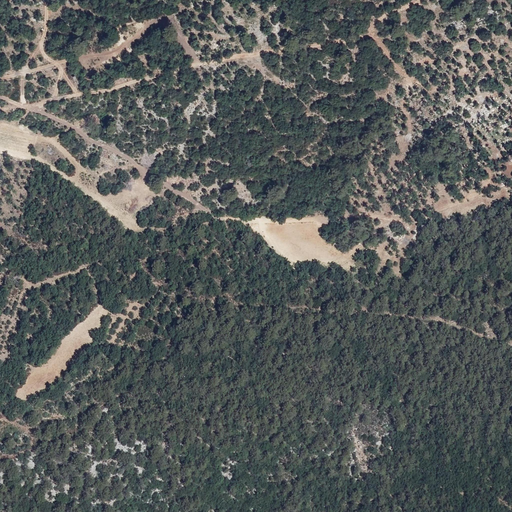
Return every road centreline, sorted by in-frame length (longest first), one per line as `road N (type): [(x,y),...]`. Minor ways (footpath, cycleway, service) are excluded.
road 1 (track): [(0,96),(26,105),(194,63),(349,39),(421,0)]
road 2 (track): [(0,77),(107,54),(161,16),(185,36),(197,63)]
